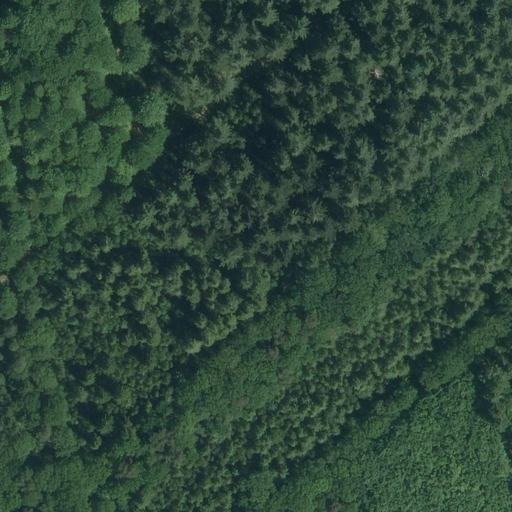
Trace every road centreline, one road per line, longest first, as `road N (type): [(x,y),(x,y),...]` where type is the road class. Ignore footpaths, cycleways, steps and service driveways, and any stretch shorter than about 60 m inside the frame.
road 1 (track): [(511,128),(106,475),(62,489)]
road 2 (track): [(9,270),(67,511)]
road 3 (track): [(339,0),(159,145)]
road 4 (track): [(159,145),(9,270)]
